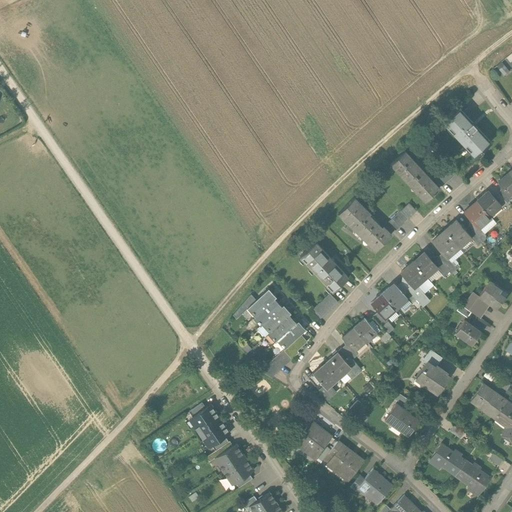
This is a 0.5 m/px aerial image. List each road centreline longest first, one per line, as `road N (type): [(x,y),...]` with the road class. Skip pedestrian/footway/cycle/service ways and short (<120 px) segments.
road 1 (track): [(41,511),(264,259),(408,120),(511,36)]
road 2 (residential): [(443,511),(301,393),(295,373),(364,287),(511,148)]
road 3 (residential): [(303,511),(189,346)]
